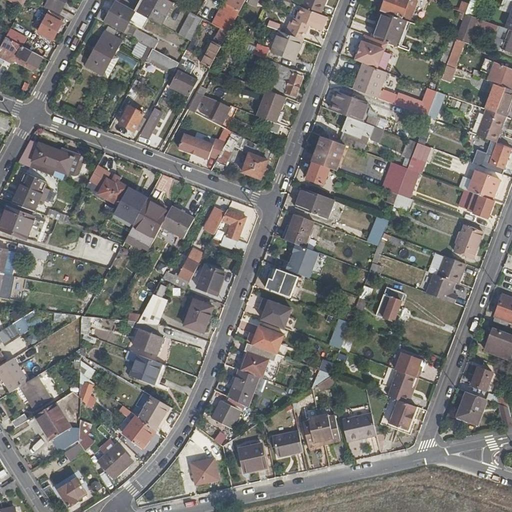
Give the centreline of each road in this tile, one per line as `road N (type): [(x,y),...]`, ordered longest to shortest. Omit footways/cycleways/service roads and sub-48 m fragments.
road 1 (residential): [(273,204),(186,426),(115,511)]
road 2 (residential): [(33,113),(273,204)]
road 3 (residential): [(178,511),(428,456)]
road 4 (residential): [(511,215),(428,456)]
road 5 (residential): [(350,0),(273,204)]
road 6 (residential): [(94,0),(33,113)]
